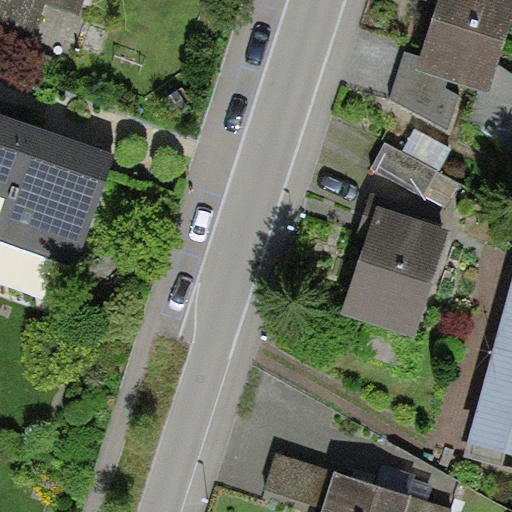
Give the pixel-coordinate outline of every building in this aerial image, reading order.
[(85,0),(0,0),(0,26),(35,38),(47,4),(80,15),(85,0)] [(421,55),(416,71),(448,81),(478,90),(490,94),(500,64),(511,25),(511,0),(426,0),(437,3),(421,55)] [(421,55),(404,51),(390,98),(448,128),(460,94),(446,87),(448,81),(416,71),(421,55)] [(511,136),(511,72),(500,64),(490,94),(478,90),(467,121),(509,145),(511,136)] [(0,112),(0,239),(77,266),(116,153),(0,112)] [(416,127),(403,152),(437,170),(450,147),(416,127)] [(403,152),(385,142),(370,168),(422,197),(424,193),(448,206),(461,183),(437,170),(403,152)] [(451,229),(376,205),(342,312),(417,336),(451,229)] [(511,280),(464,456),(511,468),(511,280)] [(324,506),(335,470),(276,451),(265,487),(324,506)] [(362,479),(335,470),(324,506),(321,511),(451,511),(453,508),(362,479)]
